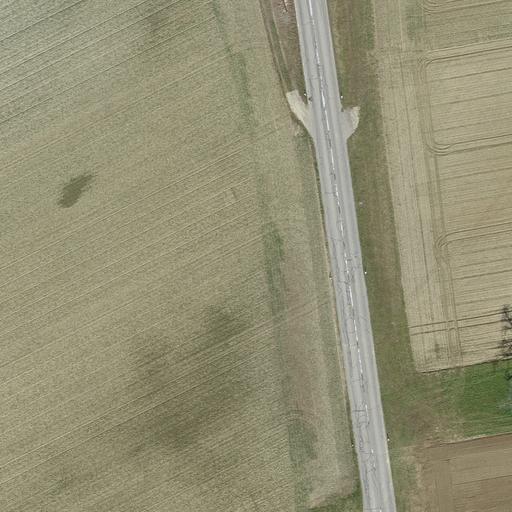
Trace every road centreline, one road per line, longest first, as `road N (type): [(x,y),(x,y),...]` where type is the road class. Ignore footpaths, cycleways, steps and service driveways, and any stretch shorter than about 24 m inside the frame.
road 1 (tertiary): [(310,0),(380,511)]
road 2 (track): [(269,0),(295,102),(331,139)]
